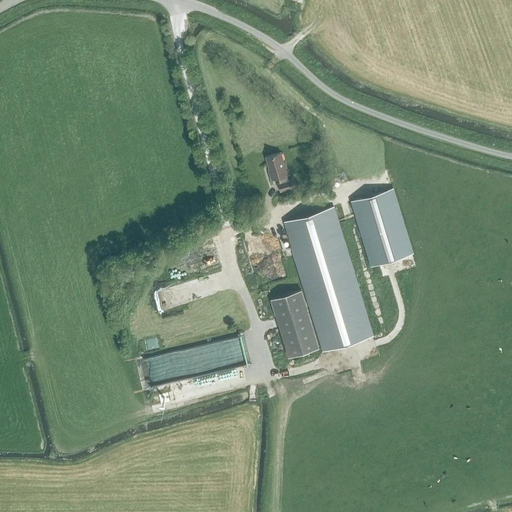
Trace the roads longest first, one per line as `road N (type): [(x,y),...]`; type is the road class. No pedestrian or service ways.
road 1 (unclassified): [(161,0),(254,32),(351,104),(511,157)]
road 2 (track): [(230,233),(231,262),(270,375),(390,337),(402,313),(389,267)]
